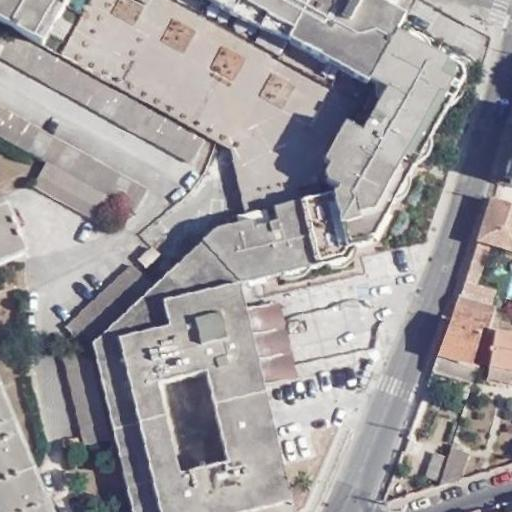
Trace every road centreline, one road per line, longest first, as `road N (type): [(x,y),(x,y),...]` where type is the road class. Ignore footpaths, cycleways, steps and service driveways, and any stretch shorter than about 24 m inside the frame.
road 1 (tertiary): [(346,511),(511,61)]
road 2 (residential): [(511,477),(393,511)]
